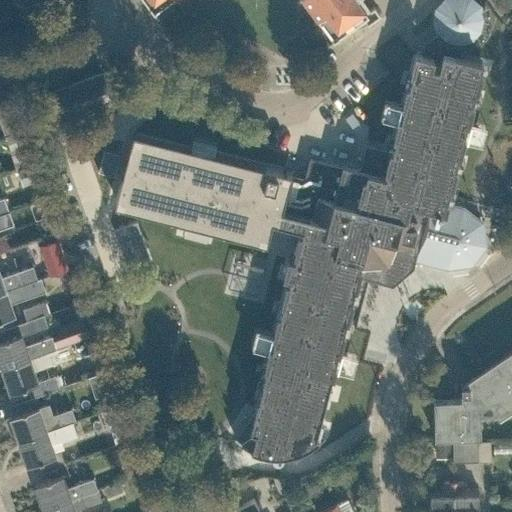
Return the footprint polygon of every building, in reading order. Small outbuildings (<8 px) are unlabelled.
[(119,175),(113,198),(123,201),(124,199),(128,200),(127,204),(184,219),(185,216),(265,237),(270,218),(302,227),(301,233),(298,232),(293,253),(295,254),(294,259),(288,257),(283,275),(290,277),(289,283),(286,282),(281,303),(283,304),(280,316),(278,315),(272,336),(275,336),(272,349),(269,348),(264,368),(266,368),(262,384),(259,384),(255,399),(257,400),(255,410),(236,437),(235,436),(234,437),(240,442),(248,447),(255,450),(263,452),(271,454),(271,455),(272,456),(273,457),(273,458),(274,458),(275,458),(276,458),(277,458),(278,458),(279,458),(280,457),(281,457),(282,456),(282,455),(285,445),(308,451),(310,443),(319,436),(318,435),(322,420),(319,419),(324,399),(327,400),(331,384),(328,384),(331,375),(333,375),(336,364),(333,363),(336,350),(339,351),(345,330),(342,330),(345,317),(348,318),(353,299),(351,298),(351,296),(354,285),(356,285),(359,274),(400,285),(408,253),(448,264),(470,261),(483,243),(480,221),(463,208),(446,204),(448,198),(446,197),(448,186),(451,186),(456,167),(454,166),(457,153),(459,154),(465,134),(462,133),(466,120),(468,121),(473,101),(471,100),(474,88),(476,89),(482,68),(479,67),(481,60),(459,55),(460,49),(463,49),(469,47),(474,44),(479,41),(481,38),(485,33),(479,30),(481,23),(482,19),(481,17),(481,14),(481,12),(480,10),(479,8),(478,6),(477,4),(475,3),(474,1),(472,0),(442,0),(441,1),(439,3),(438,4),(437,6),(436,7),(436,8),(435,10),(434,12),(434,14),(434,16),(434,18),(434,20),(434,23),(435,25),(435,27),(436,29),(437,31),(438,32),(440,34),(437,37),(436,37),(435,44),(425,41),(425,42),(423,54),(415,52),(409,72),(412,72),(409,84),(406,83),(401,104),(403,104),(400,117),(397,116),(392,136),(394,137),(391,149),(379,146),(365,142),(359,168),(342,163),(342,165),(309,157),(302,183),(288,179),(290,170),(264,163),(264,165),(212,151),(211,154),(131,133),(121,176),(119,175)] [(144,0),(153,12),(168,0),(305,0),(334,40),(364,17),(367,22),(379,13),(373,5),(365,12),(356,0),(144,0)] [(102,72),(27,98),(37,126),(112,100),(102,72)] [(8,105),(0,107),(0,120),(4,132),(16,127),(8,105)] [(28,164),(17,168),(23,183),(33,179),(28,164)] [(136,220),(114,228),(128,268),(136,265),(138,272),(152,267),(136,220)] [(0,250),(14,246),(10,236),(0,239),(0,250)] [(56,237),(39,244),(50,273),(67,266),(56,237)] [(0,289),(32,278),(37,276),(32,263),(0,274),(0,289)] [(32,278),(0,289),(0,315),(13,312),(9,302),(22,298),(21,296),(46,287),(42,276),(33,280),(32,278)] [(45,299),(22,307),(26,319),(49,311),(45,299)] [(85,322),(52,334),(56,345),(89,333),(85,322)] [(0,338),(0,358),(2,365),(56,345),(52,334),(24,344),(20,332),(0,338)] [(90,334),(78,337),(68,342),(2,365),(11,388),(26,383),(37,379),(33,370),(73,355),(74,359),(89,353),(86,344),(93,341),(90,334)] [(462,397),(434,398),(436,437),(481,435),(481,411),(485,411),(488,416),(508,402),(511,407),(511,406),(511,356),(498,365),(497,363),(492,367),(493,368),(476,380),(483,390),(473,397),(466,397),(466,392),(471,392),(471,384),(462,384),(462,397)] [(37,379),(26,383),(30,395),(33,394),(58,385),(54,373),(37,379)] [(11,414),(5,416),(10,430),(16,428),(20,438),(73,419),(75,418),(70,405),(51,411),(48,401),(37,405),(33,394),(30,395),(15,400),(19,411),(11,414)] [(77,431),(73,419),(20,438),(28,462),(54,453),(50,442),(59,439),(59,440),(78,434),(77,431)] [(123,425),(111,430),(115,442),(127,437),(123,425)] [(477,438),(452,439),(453,460),(478,459),(477,438)] [(435,440),(436,457),(451,456),(450,439),(435,440)] [(126,454),(122,462),(126,474),(138,470),(131,452),(126,454)] [(35,483),(43,506),(97,487),(93,477),(66,487),(61,473),(35,483)] [(119,480),(109,484),(112,493),(123,489),(119,480)] [(453,511),(453,480),(444,480),(444,490),(429,490),(429,511),(453,511)] [(453,480),(453,511),(478,511),(478,486),(463,487),(463,480),(453,480)] [(204,494),(185,500),(188,511),(193,511),(209,507),(206,498),(224,490),(223,486),(204,494)] [(97,487),(43,506),(45,511),(74,511),(74,509),(101,499),(97,487)] [(260,511),(253,497),(234,507),(236,511),(260,511)] [(337,503),(318,511),(313,502),(297,510),(297,511),(352,511),(347,499),(337,504),(337,503)]
